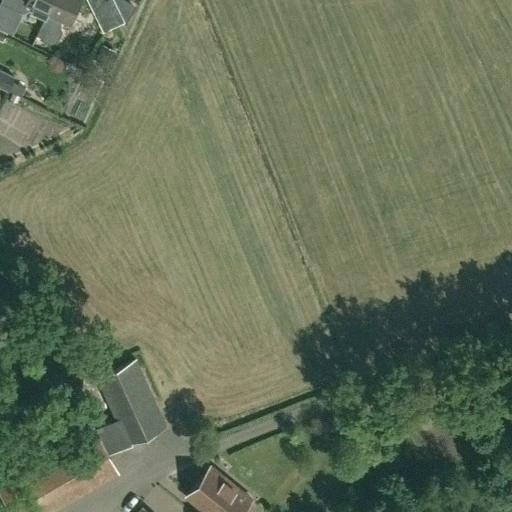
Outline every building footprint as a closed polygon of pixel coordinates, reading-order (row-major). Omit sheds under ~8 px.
[(0,0),(0,29),(0,30),(14,1),(12,0),(0,0)] [(44,17),(52,0),(25,0),(24,2),(32,6),(30,10),(44,16),(44,17)] [(52,0),(44,17),(44,16),(35,37),(52,45),(57,43),(61,34),(57,25),(60,18),(68,22),(78,0),(52,0)] [(113,0),(111,0),(103,5),(114,26),(124,22),(113,0)] [(14,1),(0,30),(11,35),(25,6),(14,1)] [(103,5),(93,9),(91,10),(102,32),(114,26),(103,5)] [(13,76),(0,69),(0,87),(6,91),(7,90),(20,96),(24,87),(11,81),(13,76)] [(0,482),(0,495),(9,511),(47,511),(118,473),(108,454),(131,444),(130,442),(166,426),(135,357),(81,381),(101,426),(94,428),(0,482)] [(175,426),(183,423),(177,404),(168,407),(175,426)] [(210,466),(186,496),(206,511),(239,511),(250,499),(210,466)]
